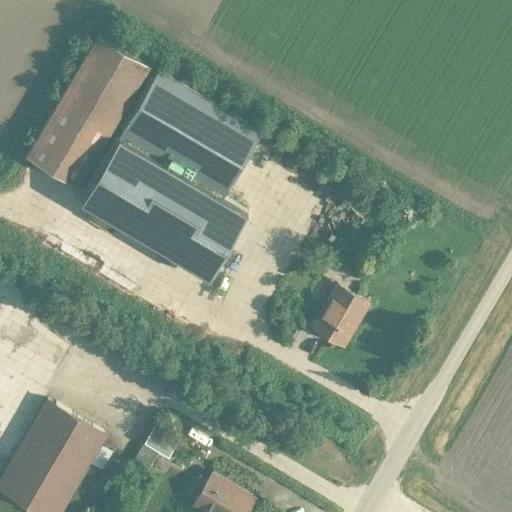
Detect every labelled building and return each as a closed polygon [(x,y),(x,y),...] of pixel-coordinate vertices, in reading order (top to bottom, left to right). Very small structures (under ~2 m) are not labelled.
[(149,61),(97,31),(26,151),(77,182),(149,61)] [(157,66),(120,129),(137,139),(224,190),(261,128),(157,66)] [(137,139),(120,129),(118,132),(80,196),(209,272),(247,208),(222,193),(224,190),(137,139)] [(268,220),(274,205),(260,200),(255,215),(268,220)] [(343,342),(368,299),(336,281),(311,323),(343,342)] [(0,484),(47,511),(57,511),(105,430),(46,395),(0,474),(0,484)] [(210,511),(243,511),(254,494),(211,469),(192,501),(210,511)] [(256,494),(270,488),(265,478),(251,484),(256,494)]
